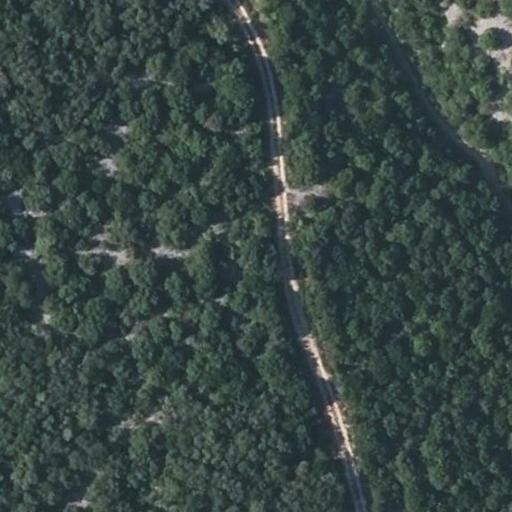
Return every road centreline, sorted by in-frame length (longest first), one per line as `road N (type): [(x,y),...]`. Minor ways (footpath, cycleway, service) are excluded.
road 1 (track): [(236,0),(270,91),(302,296),(357,511)]
road 2 (track): [(511,181),(445,104),(377,0)]
